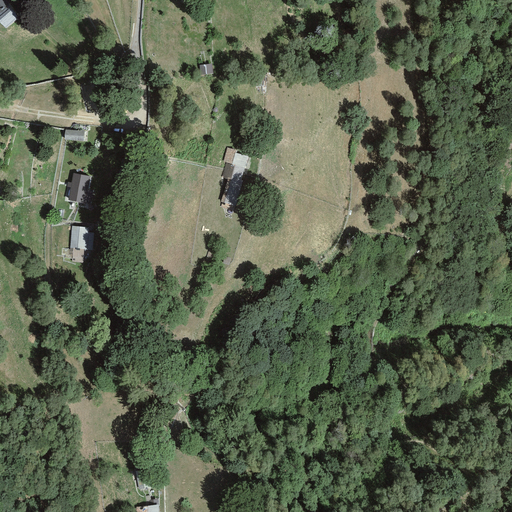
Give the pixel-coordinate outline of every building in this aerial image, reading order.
[(9,0),(0,0),(0,19),(7,28),(21,16),(10,3),(11,2),(9,0)] [(200,64),(202,74),(215,72),(213,62),(200,64)] [(87,130),(67,129),(67,139),(86,140),(87,130)] [(228,178),(221,206),(234,210),(235,204),(237,205),(244,180),(242,179),(249,155),(237,152),(238,150),(227,147),(223,161),(226,162),(222,177),(228,178)] [(92,175),(74,172),(73,182),(69,181),(68,186),(72,187),(69,199),(92,203),(95,188),(90,188),(92,175)] [(73,225),(71,247),(93,249),(95,232),(90,232),(90,227),(73,225)] [(134,472),(137,490),(151,487),(149,476),(146,476),(145,470),(134,472)]
